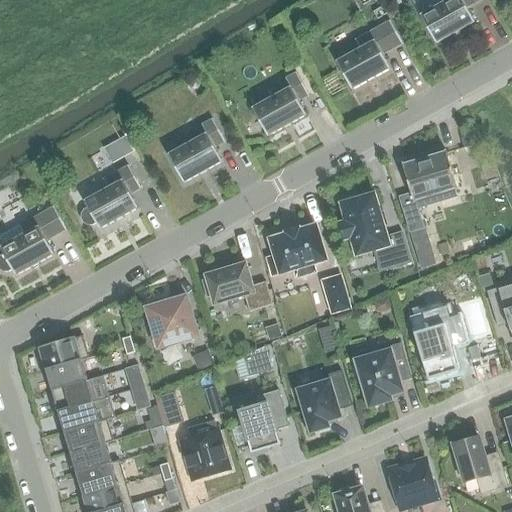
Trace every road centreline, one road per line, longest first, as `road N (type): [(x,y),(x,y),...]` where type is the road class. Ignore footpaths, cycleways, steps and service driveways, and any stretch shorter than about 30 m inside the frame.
road 1 (unclassified): [(0,342),(511,58)]
road 2 (residential): [(222,511),(511,386)]
road 3 (unclassified): [(36,511),(0,390)]
